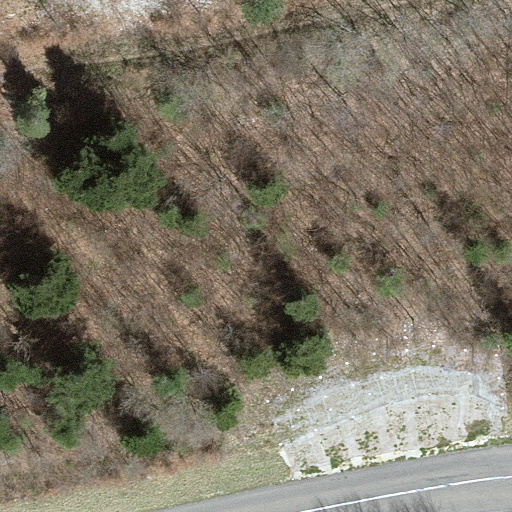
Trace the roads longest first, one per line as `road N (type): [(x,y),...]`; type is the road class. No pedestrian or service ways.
road 1 (track): [(361,0),(210,33),(0,64)]
road 2 (secondary): [(296,511),(511,476)]
